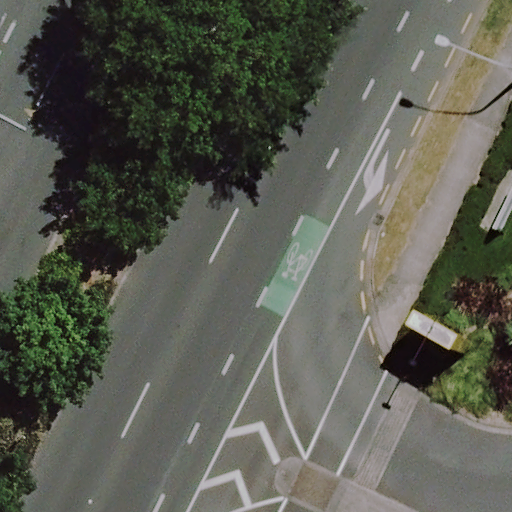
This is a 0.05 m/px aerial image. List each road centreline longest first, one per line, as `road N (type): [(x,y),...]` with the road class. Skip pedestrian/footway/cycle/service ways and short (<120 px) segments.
road 1 (secondary): [(347,0),(88,511)]
road 2 (secondary): [(0,200),(99,0)]
